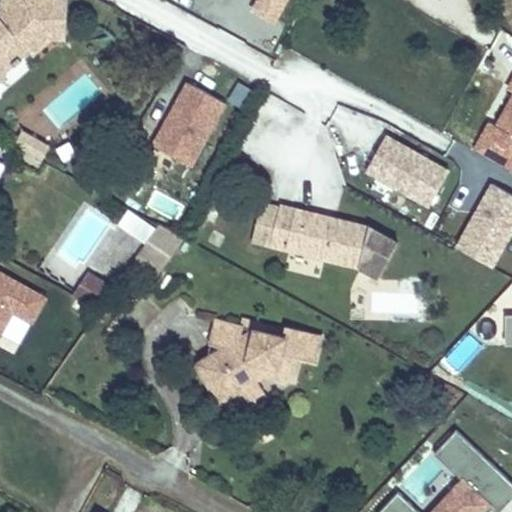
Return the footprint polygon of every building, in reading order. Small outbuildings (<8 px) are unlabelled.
[(0,0),(0,62),(2,64),(10,58),(5,52),(12,47),(9,43),(33,23),(50,25),(52,0),(0,0)] [(254,0),(250,8),(277,21),(287,0),(254,0)] [(9,43),(12,47),(18,53),(35,36),(50,38),(50,25),(33,23),(9,43)] [(194,165),(227,98),(183,76),(150,143),(194,165)] [(511,88),(477,149),(511,169),(511,88)] [(43,159),(51,142),(23,129),(15,146),(43,159)] [(430,205),(450,164),(384,131),(364,172),(430,205)] [(454,245),(495,266),(511,233),(511,189),(490,178),(454,245)] [(260,241),(343,263),(361,274),(384,236),(355,221),(272,199),(260,241)] [(145,240),(138,255),(163,268),(181,236),(127,206),(117,225),(145,240)] [(64,289),(69,291),(82,269),(77,266),(64,289)] [(35,321),(49,290),(0,268),(0,332),(2,334),(12,311),(35,321)] [(69,291),(91,304),(105,282),(82,269),(69,291)] [(246,328),(195,356),(216,395),(266,367),(246,328)] [(421,511),(397,489),(376,511),(486,511),(511,484),(511,479),(456,428),(433,452),(458,476),(424,511),(421,511)]
